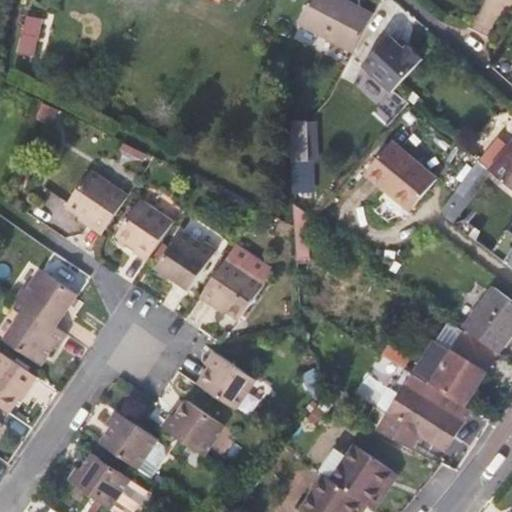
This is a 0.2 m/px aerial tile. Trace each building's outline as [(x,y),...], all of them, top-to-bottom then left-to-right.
[(312,0),(300,24),(357,52),(375,13),(348,0),(312,0)] [(20,52),(36,55),(45,17),(29,13),(20,52)] [(390,37),(364,67),(394,94),(424,60),(409,47),(406,51),(398,44),(390,37)] [(402,40),(398,44),(406,51),(409,47),(402,40)] [(352,110),(342,101),(323,124),(333,132),(341,123),(353,133),(376,108),(364,98),(352,110)] [(48,131),(54,115),(40,109),(34,125),(48,131)] [(295,116),(296,155),(309,155),(309,116),(295,116)] [(384,189),(412,212),(439,180),(393,141),(363,178),(381,193),(384,189)] [(144,151),(122,142),(119,149),(141,159),(144,151)] [(511,148),(492,171),(511,187),(511,148)] [(446,211),(458,218),(488,171),(476,163),(446,211)] [(102,237),(129,197),(91,171),(66,208),(91,225),(88,228),(102,237)] [(409,215),(412,212),(384,189),(381,193),(409,215)] [(147,263),(174,223),(142,201),(117,237),(136,251),(134,254),(147,263)] [(191,293),(218,252),(204,242),(201,246),(183,234),(158,270),(191,293)] [(266,287),(228,260),(200,301),(214,310),(217,306),(241,322),(266,287)] [(16,305),(28,313),(56,331),(78,297),(42,272),(28,293),(25,291),(16,305)] [(498,355),(500,356),(511,339),(511,290),(501,282),(466,331),(498,355)] [(59,351),(67,339),(56,331),(28,313),(6,344),(41,368),(55,348),(59,351)] [(438,335),(415,371),(469,404),(498,355),(466,331),(465,330),(455,345),(438,335)] [(413,370),(415,371),(438,335),(436,334),(413,370)] [(381,354),(365,344),(352,360),(369,370),(381,354)] [(213,369),(223,355),(218,352),(208,366),(213,369)] [(213,369),(200,387),(239,413),(260,381),(223,355),(213,369)] [(29,396),(38,382),(0,356),(0,412),(9,418),(26,394),(29,396)] [(408,384),(377,435),(412,452),(422,436),(446,451),(473,411),(419,377),(412,388),(408,384)] [(169,434),(207,460),(227,430),(189,403),(178,420),(169,434)] [(115,431),(125,417),(119,413),(110,428),(115,431)] [(141,474),(159,447),(163,442),(125,417),(115,431),(103,448),(141,474)] [(169,434),(178,420),(173,417),(164,431),(169,434)] [(141,474),(154,482),(167,464),(166,452),(159,447),(141,474)] [(371,509),(397,475),(359,448),(333,483),(365,505),(371,509)] [(148,492),(134,483),(96,459),(85,474),(75,489),(110,511),(115,511),(126,497),(139,506),(148,492)] [(75,489),(85,474),(80,471),(70,485),(75,489)] [(375,511),(401,477),(397,475),(371,509),(375,511)] [(333,483),(327,479),(304,511),(306,511),(359,511),(365,505),(333,483)]
